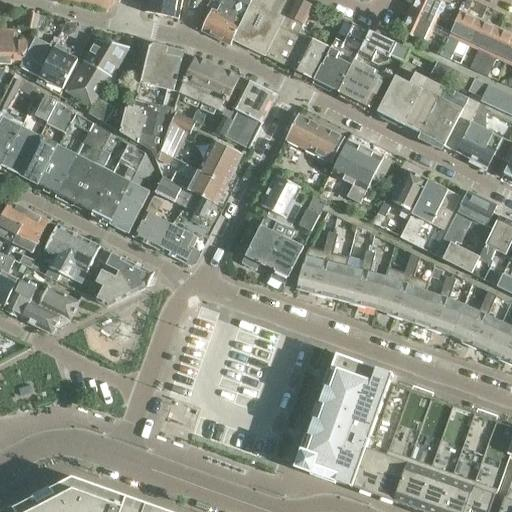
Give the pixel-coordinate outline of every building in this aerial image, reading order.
[(113,0),(59,0),(107,10),(113,6),(113,0)] [(147,0),(145,13),(178,19),(181,0),(147,0)] [(232,41),(243,18),(229,11),(231,7),(215,0),(213,0),(221,3),(216,14),(211,11),(202,31),(229,46),(232,41)] [(232,41),(265,57),(294,0),(251,0),(248,7),(243,18),(232,41)] [(297,38),(301,29),(313,8),(295,0),(294,0),(265,57),(294,71),(308,43),(297,38)] [(436,24),(440,15),(445,5),(434,0),(412,0),(408,11),(436,24)] [(427,43),(432,33),(436,24),(408,11),(399,30),(427,43)] [(456,22),(440,15),(436,24),(432,33),(448,40),(440,56),(450,60),(459,41),(468,46),(480,21),(460,12),(456,22)] [(34,37),(35,31),(39,18),(28,15),(23,34),(34,37)] [(39,18),(35,31),(43,33),(46,20),(39,18)] [(480,21),(468,46),(478,50),(469,69),(478,73),(498,29),(480,21)] [(343,26),(339,34),(363,46),(358,56),(371,63),(376,53),(389,59),(391,56),(403,63),(409,51),(345,22),(343,26)] [(66,24),(63,33),(69,35),(74,33),(76,28),(66,24)] [(308,43),(294,71),(296,72),(296,79),(305,83),(309,79),(313,81),(331,50),(310,40),(312,35),(301,29),(297,38),(308,43)] [(511,35),(498,29),(478,73),(487,77),(496,59),(506,63),(511,49),(511,35)] [(20,66),(31,44),(18,43),(18,32),(0,31),(0,65),(14,65),(20,66)] [(355,61),(358,56),(363,46),(339,34),(331,50),(313,81),(321,85),(320,88),(319,88),(330,94),(332,90),(339,94),(355,61)] [(39,78),(55,46),(52,44),(50,48),(33,40),(31,44),(20,66),(19,68),(39,78)] [(128,49),(96,41),(66,91),(93,108),(89,115),(106,125),(116,110),(98,99),(128,49)] [(59,48),(55,46),(39,78),(57,87),(53,94),(60,98),(72,73),(68,71),(73,60),(57,52),(59,48)] [(145,114),(171,120),(173,113),(179,95),(172,93),(182,53),(154,47),(149,49),(138,94),(130,92),(126,109),(120,133),(137,145),(145,114)] [(235,89),(240,80),(192,56),(180,95),(188,99),(222,116),(228,102),(235,89)] [(386,75),(355,61),(339,94),(369,109),(383,80),(386,75)] [(447,83),(453,70),(436,64),(428,81),(404,127),(420,135),(438,100),(447,83)] [(394,122),(404,127),(428,81),(415,75),(410,86),(401,81),(406,70),(400,68),(396,78),(378,113),(380,115),(379,117),(380,120),(389,124),(394,123),(394,122)] [(475,80),(453,70),(447,83),(469,92),(475,80)] [(242,93),(236,106),(234,111),(262,125),(276,96),(240,79),(240,80),(235,89),(242,93)] [(488,113),(498,91),(475,80),(469,92),(471,93),(467,101),(443,149),(464,159),(479,129),(488,113)] [(511,97),(498,91),(488,113),(511,124),(511,97)] [(443,149),(467,101),(455,95),(450,106),(438,100),(420,135),(418,140),(434,148),(435,145),(443,149)] [(47,124),(57,103),(45,97),(35,118),(47,124)] [(249,151),(262,125),(234,111),(236,106),(228,102),(222,116),(213,133),(249,151)] [(47,124),(64,133),(74,114),(57,103),(47,124)] [(171,120),(161,153),(175,160),(187,135),(189,136),(195,124),(176,114),(173,113),(171,120)] [(76,115),(74,114),(64,133),(63,135),(65,136),(71,123),(88,132),(92,124),(75,116),(76,115)] [(298,117),(285,141),(332,165),(344,139),(298,117)] [(0,167),(1,168),(21,128),(2,119),(0,123),(0,167)] [(94,165),(110,134),(92,124),(88,132),(89,133),(84,144),(92,149),(86,161),(76,156),(56,195),(75,204),(94,165)] [(20,177),(39,138),(21,128),(1,168),(20,177)] [(505,161),(511,145),(511,144),(502,140),(502,139),(486,132),(479,129),(464,159),(470,163),(468,166),(484,174),(494,156),(505,161)] [(111,135),(110,134),(94,165),(75,204),(93,213),(112,174),(103,170),(118,140),(111,135)] [(38,186),(57,147),(39,138),(20,177),(38,186)] [(198,172),(226,186),(241,156),(213,142),(198,172)] [(353,186),(370,153),(348,142),(331,175),(353,186)] [(93,213),(111,222),(130,184),(146,154),(128,146),(119,162),(130,168),(124,180),(112,174),(93,213)] [(76,156),(57,147),(38,186),(56,195),(76,156)] [(175,160),(161,153),(158,161),(169,166),(173,159),(175,160)] [(392,164),(370,153),(353,186),(348,198),(360,205),(372,181),(381,185),(392,164)] [(154,170),(146,154),(130,184),(111,222),(109,225),(128,235),(149,193),(139,188),(144,179),(148,181),(154,170)] [(217,206),(226,186),(198,172),(187,166),(182,176),(176,173),(171,183),(163,179),(155,194),(174,204),(175,203),(194,212),(193,214),(190,221),(201,226),(204,220),(205,220),(213,204),(217,206)] [(413,213),(429,182),(410,172),(404,183),(399,180),(391,195),(396,198),(393,204),(413,213)] [(309,194),(300,190),(276,178),(261,208),(270,212),(267,218),(287,228),(291,230),(302,207),(294,203),(298,194),(307,199),(309,194)] [(460,198),(429,182),(413,213),(412,216),(400,239),(422,250),(426,242),(416,237),(423,222),(444,232),(460,198)] [(457,215),(442,244),(436,256),(436,257),(443,260),(442,261),(471,275),(480,258),(455,245),(464,225),(469,227),(471,222),(485,229),(496,207),(467,193),(457,215)] [(314,197),(299,227),(311,233),(326,202),(319,199),(314,197)] [(153,198),(147,211),(154,215),(160,201),(153,198)] [(0,238),(13,245),(29,213),(9,204),(0,221),(0,238)] [(49,223),(29,213),(13,245),(32,254),(37,244),(38,245),(49,223)] [(159,251),(171,226),(146,213),(133,238),(159,251)] [(378,215),(374,225),(378,227),(383,217),(378,215)] [(267,268),(287,228),(267,218),(264,217),(260,227),(245,256),(247,256),(243,264),(255,271),(259,264),(267,268)] [(480,258),(471,275),(483,281),(492,264),(490,261),(495,251),(505,256),(511,241),(511,224),(499,218),(480,258)] [(197,239),(171,226),(159,251),(190,267),(195,265),(199,258),(197,253),(191,250),(197,239)] [(57,282),(79,238),(58,228),(45,253),(55,258),(46,277),(57,282)] [(291,230),(287,228),(267,268),(275,272),(271,278),(284,285),(288,278),(303,248),(290,242),(295,232),(291,230)] [(328,234),(325,243),(335,246),(337,236),(328,234)] [(100,249),(79,238),(57,282),(61,284),(64,277),(71,281),(77,269),(87,274),(100,249)] [(436,256),(442,244),(433,240),(428,252),(436,256)] [(335,246),(325,243),(323,253),(327,254),(332,255),(335,246)] [(297,291),(317,296),(327,254),(323,253),(309,249),(305,258),(297,291)] [(365,252),(363,262),(372,264),(375,254),(365,252)] [(345,268),(346,268),(348,259),(332,255),(327,254),(317,296),(336,301),(345,268)] [(123,291),(133,295),(144,290),(145,286),(147,287),(152,286),(155,280),(154,276),(112,255),(108,263),(104,261),(102,265),(98,262),(95,268),(102,271),(105,266),(119,273),(130,278),(123,291)] [(411,255),(407,266),(416,269),(420,259),(411,255)] [(37,263),(23,256),(20,264),(33,270),(37,263)] [(15,261),(6,257),(0,269),(0,309),(3,311),(18,280),(8,275),(15,261)] [(360,271),(365,273),(370,274),(372,264),(363,262),(360,271)] [(404,275),(409,277),(413,278),(416,269),(407,266),(404,275)] [(365,273),(360,271),(346,268),(345,268),(336,301),(356,306),(365,273)] [(434,268),(431,278),(440,281),(444,271),(434,268)] [(409,277),(404,275),(388,269),(385,278),(376,311),(395,318),(409,277)] [(108,308),(133,295),(123,291),(130,278),(119,273),(117,279),(102,272),(97,283),(104,287),(96,302),(108,308)] [(365,273),(356,306),(376,311),(385,278),(370,274),(365,273)] [(496,287),(511,295),(511,280),(502,275),(496,287)] [(425,292),(426,292),(429,284),(413,278),(409,277),(395,318),(414,324),(425,292)] [(446,278),(443,287),(452,291),(455,281),(446,278)] [(15,294),(16,294),(31,302),(61,318),(70,322),(80,303),(49,287),(46,294),(21,282),(15,294)] [(440,297),(444,298),(449,300),(452,291),(443,287),(440,297)] [(425,292),(414,324),(433,331),(444,298),(440,297),(426,292),(425,292)] [(488,293),(483,303),(492,307),(496,297),(488,293)] [(31,302),(16,294),(7,313),(52,335),(61,318),(31,302)] [(444,298),(433,331),(451,338),(466,306),(449,300),(444,298)] [(479,312),(484,315),(488,316),(492,307),(483,303),(479,312)] [(470,346),(484,315),(479,312),(466,306),(451,338),(470,346)] [(488,316),(484,315),(470,346),(489,355),(503,323),(488,316)] [(511,352),(511,327),(503,323),(489,355),(507,363),(511,352)] [(371,437),(393,375),(347,359),(337,355),(331,371),(337,374),(332,390),(325,388),(319,404),(326,406),(320,422),(314,420),(308,436),(314,438),(309,455),(302,452),(296,468),(352,488),(359,467),(366,449),(367,449),(371,437)] [(511,426),(486,417),(394,385),(374,442),(497,485),(511,441),(511,426)] [(373,496),(389,452),(388,452),(386,456),(367,449),(366,449),(359,467),(352,488),(373,496)] [(395,503),(410,460),(389,452),(373,496),(395,503)] [(416,511),(432,467),(410,460),(395,503),(416,511)] [(419,511),(440,511),(453,475),(432,467),(416,511),(419,511)] [(464,511),(475,483),(453,475),(440,511),(464,511)] [(167,511),(73,478),(7,511),(167,511)] [(490,511),(498,491),(475,483),(464,511),(490,511)] [(511,511),(511,501),(505,499),(500,511),(511,511)]
